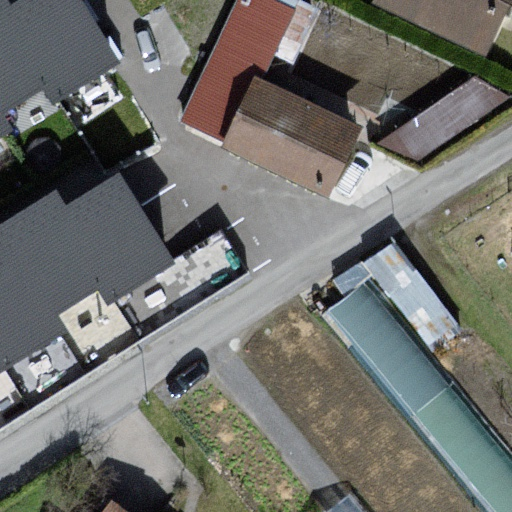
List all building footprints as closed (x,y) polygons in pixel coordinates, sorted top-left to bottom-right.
[(0,0),(0,143),(16,133),(5,116),(52,88),(61,102),(120,65),(79,0),(37,0),(16,13),(7,0),(0,0)] [(302,22),(263,0),(239,0),(172,126),(219,155),(256,88),(302,22)] [(511,0),(375,0),(373,6),(485,67),(511,14),(511,0)] [(219,155),(318,204),(363,137),(256,88),(219,155)] [(0,372),(1,375),(68,333),(58,316),(104,288),(113,302),(173,265),(121,181),(68,213),(58,197),(0,232),(0,249),(3,255),(0,256),(0,372)] [(325,285),(489,511),(511,511),(511,449),(431,337),(459,316),(399,233),(325,285)] [(377,511),(357,482),(314,511),(377,511)]
